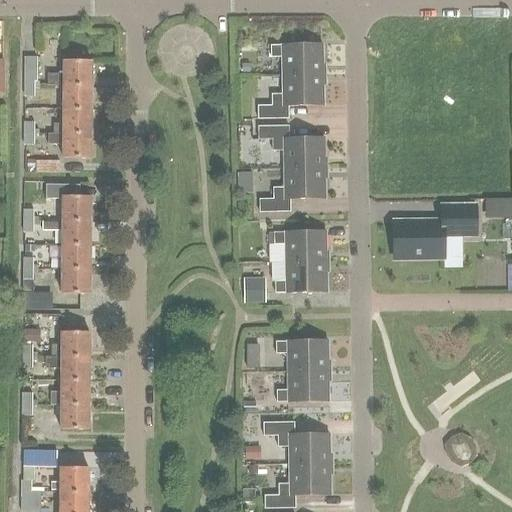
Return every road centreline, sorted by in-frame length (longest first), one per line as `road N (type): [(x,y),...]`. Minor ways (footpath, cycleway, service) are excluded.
road 1 (residential): [(135,511),(137,7)]
road 2 (residential): [(361,306),(356,7)]
road 3 (residential): [(356,7),(137,7)]
road 4 (residential): [(364,511),(361,306)]
road 5 (residential): [(511,8),(356,7)]
road 6 (residential): [(361,306),(511,304)]
road 7 (residential): [(137,7),(0,7)]
